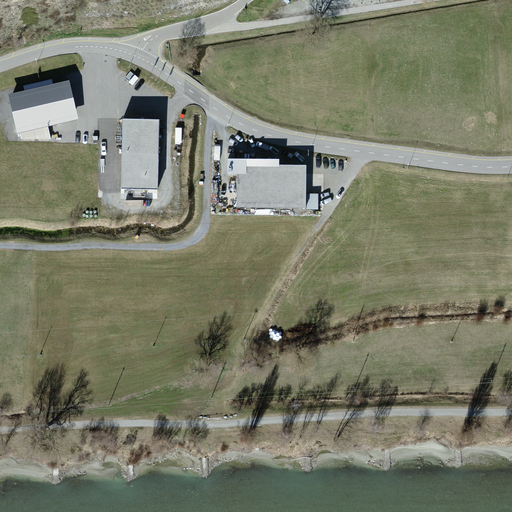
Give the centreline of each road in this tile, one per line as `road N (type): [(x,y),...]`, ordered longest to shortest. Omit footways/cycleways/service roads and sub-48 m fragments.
road 1 (track): [(511,414),(0,430)]
road 2 (unclassified): [(511,167),(365,154),(260,133),(137,56)]
road 3 (track): [(214,108),(208,218),(187,247),(0,248)]
road 4 (residential): [(423,0),(191,27)]
road 5 (tertiary): [(137,56),(75,46),(0,66)]
